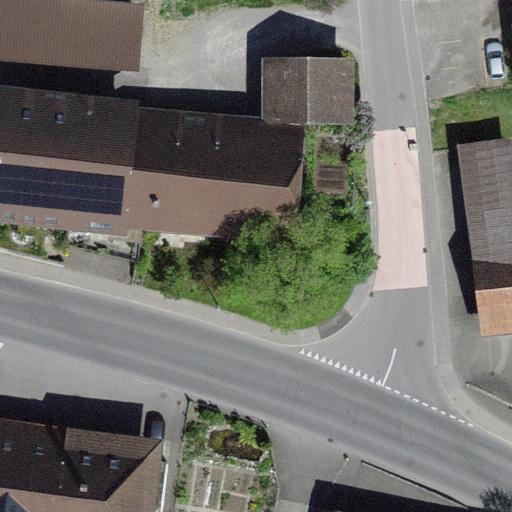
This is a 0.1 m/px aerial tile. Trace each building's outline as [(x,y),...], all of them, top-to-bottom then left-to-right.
[(0,0),(0,51),(131,59),(136,13),(43,3),(42,0),(0,0)] [(343,120),(347,62),(296,59),(292,117),(343,120)] [(134,259),(143,208),(148,121),(0,103),(0,197),(65,203),(65,241),(134,259)] [(305,142),(148,121),(143,208),(291,226),(305,142)] [(479,321),(511,316),(511,181),(508,151),(456,159),(479,321)] [(155,511),(163,453),(0,434),(0,511),(155,511)]
